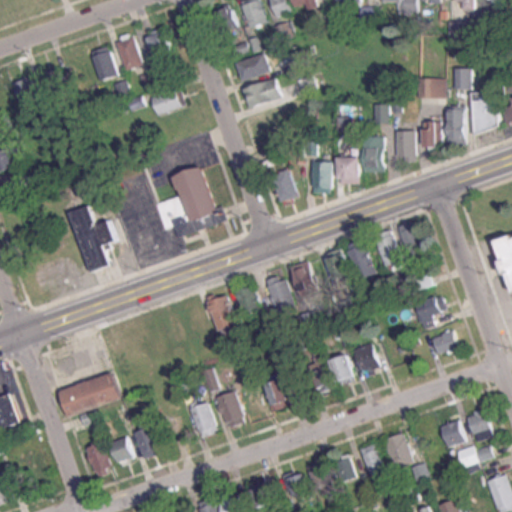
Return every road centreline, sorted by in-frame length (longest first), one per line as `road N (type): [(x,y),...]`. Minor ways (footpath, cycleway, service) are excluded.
road 1 (primary): [(511,161),(0,349)]
road 2 (residential): [(502,364),(89,511)]
road 3 (residential): [(0,246),(92,511)]
road 4 (residential): [(193,0),(282,249)]
road 5 (residential): [(440,187),(511,391)]
road 6 (residential): [(151,0),(0,56)]
